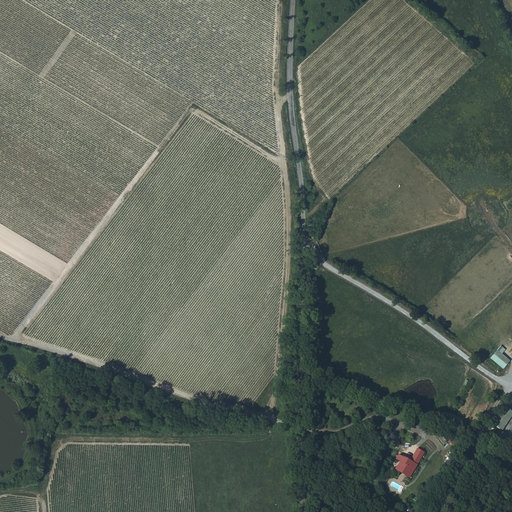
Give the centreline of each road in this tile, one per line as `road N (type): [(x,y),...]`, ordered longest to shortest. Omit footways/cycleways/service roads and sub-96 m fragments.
road 1 (unclassified): [(308,511),(294,363),(303,245),(288,71),(292,0)]
road 2 (track): [(297,428),(136,384),(0,335)]
road 3 (track): [(11,340),(193,108)]
road 4 (track): [(0,132),(71,35)]
